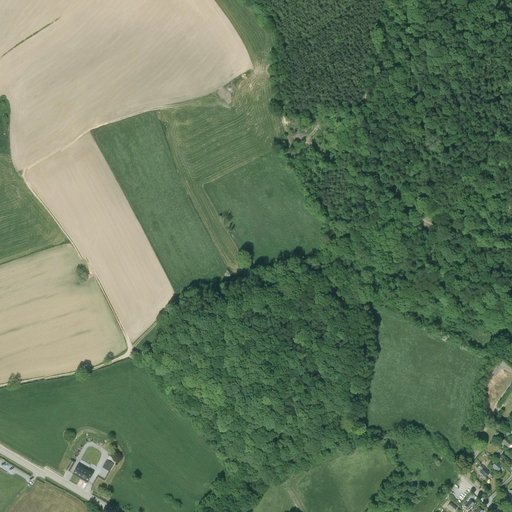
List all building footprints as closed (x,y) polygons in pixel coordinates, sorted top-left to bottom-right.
[(511,442),(511,441),(506,437),(501,442),(507,448),(511,442)] [(510,457),(504,452),(500,457),(506,462),(510,457)] [(99,467),(106,471),(111,463),(104,459),(99,467)] [(67,461),(62,469),(66,472),(71,463),(67,461)] [(502,467),(496,462),(492,466),(498,472),(502,467)] [(75,465),(69,474),(85,483),(90,474),(75,465)] [(490,472),(484,467),(480,472),(486,477),(490,472)] [(470,499),(464,505),(469,509),(475,503),(470,499)] [(451,502),(447,507),(452,511),(453,511),(457,508),(451,502)]
